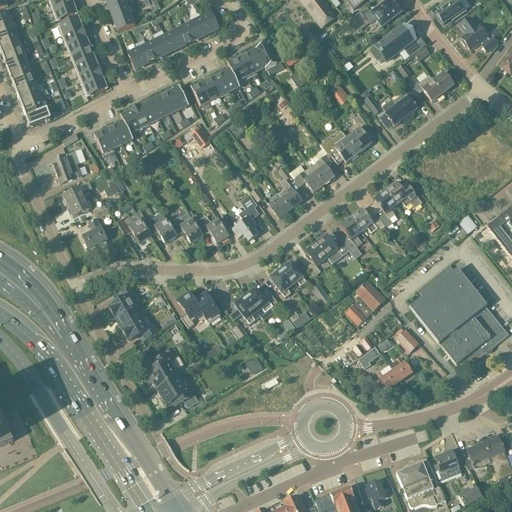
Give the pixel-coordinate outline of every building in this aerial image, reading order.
[(52,13),(73,5),(70,0),(55,0),(49,2),(52,13)] [(127,8),(124,0),(119,0),(107,5),(111,14),(127,8)] [(298,0),(322,30),(336,19),(321,0),(298,0)] [(344,0),(353,11),(368,0),(344,0)] [(445,9),(436,15),(443,26),(451,21),(452,23),(467,12),(458,0),(446,0),(442,3),(445,9)] [(366,18),(371,25),(376,21),(381,29),(394,19),(395,20),(401,16),(400,15),(401,14),(395,5),(393,7),(389,2),(366,18)] [(56,23),(77,16),(73,5),(52,13),(56,23)] [(111,14),(114,24),(131,17),(127,8),(111,14)] [(0,26),(13,22),(9,12),(0,15),(0,26)] [(201,20),(209,36),(219,31),(211,15),(201,20)] [(364,22),(358,15),(347,23),(354,33),(359,30),(357,27),(364,22)] [(118,33),(135,27),(131,17),(114,24),(118,33)] [(464,34),(465,33),(467,35),(461,39),(462,41),(461,42),(465,48),(466,47),(470,52),(481,44),(483,46),(481,47),(486,54),(498,46),(493,39),(489,42),(487,40),(487,39),(479,27),(477,28),(470,19),(459,27),(464,34)] [(78,20),(58,28),(62,38),(82,30),(78,20)] [(192,24),(200,40),(209,36),(201,20),(192,24)] [(13,22),(0,26),(0,37),(16,31),(13,22)] [(183,29),(191,45),(200,40),(192,24),(183,29)] [(374,48),(370,52),(372,55),(377,61),(377,60),(381,57),(381,58),(386,64),(394,58),(406,48),(413,43),(409,38),(408,39),(407,37),(406,36),(410,34),(407,30),(404,26),(395,33),(395,32),(394,31),(393,30),(382,39),(383,40),(384,41),(374,48)] [(174,33),(182,49),(191,45),(183,29),(174,33)] [(82,30),(62,38),(66,48),(86,40),(82,30)] [(0,47),(17,41),(20,40),(16,31),(0,37),(0,47)] [(495,31),(491,34),(495,40),(499,37),(495,31)] [(165,38),(172,54),(182,49),(174,33),(165,38)] [(172,54),(165,38),(155,42),(163,58),(172,54)] [(336,47),(331,39),(324,45),(329,52),(336,47)] [(20,40),(17,41),(0,47),(0,51),(2,57),(23,49),(20,40)] [(70,58),(90,50),(86,40),(66,48),(70,58)] [(163,58),(155,42),(146,46),(154,63),(163,58)] [(154,63),(146,46),(137,51),(145,67),(154,63)] [(266,46),(256,51),(266,71),(266,73),(277,68),(276,66),(266,46)] [(411,59),(421,52),(416,46),(406,53),(411,59)] [(511,52),(498,68),(511,79),(511,48),(510,51),(511,52)] [(6,66),(27,58),(23,49),(2,57),(6,66)] [(74,68),(94,60),(90,50),(70,58),(74,68)] [(425,50),(414,57),(418,62),(429,55),(425,50)] [(137,51),(128,56),(136,72),(145,67),(137,51)] [(256,52),(247,56),(256,75),(265,71),(266,71),(256,51),(256,52)] [(295,55),(285,62),(289,68),(299,60),(295,55)] [(247,56),(237,61),(247,82),(257,77),(256,75),(247,56)] [(27,58),(6,66),(9,75),(30,67),(27,58)] [(94,60),(74,68),(78,78),(98,70),(94,60)] [(237,61),(227,66),(230,71),(239,90),(240,90),(238,86),(247,82),(237,61)] [(398,70),(406,80),(411,76),(403,66),(398,70)] [(30,67),(9,75),(12,84),(33,76),(30,67)] [(82,88),(102,80),(98,70),(78,78),(82,88)] [(220,76),(230,95),(239,90),(230,71),(220,76)] [(396,71),(390,76),(396,84),(402,79),(396,71)] [(433,83),(443,95),(453,87),(444,75),(433,83)] [(16,93),(37,85),(33,76),(12,84),(16,93)] [(220,76),(211,80),(220,99),(230,95),(220,76)] [(429,77),(419,85),(423,91),(432,103),(443,95),(433,83),(429,77)] [(82,88),(87,99),(107,91),(102,80),(82,88)] [(211,80),(201,85),(210,104),(220,99),(211,80)] [(294,84),(298,90),(305,85),(301,80),(294,84)] [(37,85),(16,93),(19,102),(36,95),(40,94),(37,85)] [(191,90),(200,109),(210,104),(201,85),(191,90)] [(340,87),(334,91),(339,98),(345,93),(340,87)] [(179,89),(169,94),(178,113),(189,108),(179,89)] [(368,94),(371,92),(370,90),(361,96),(376,116),(381,112),(371,98),(368,94)] [(405,94),(393,103),(397,107),(408,123),(412,120),(409,117),(418,111),(415,108),(422,103),(413,91),(406,96),(405,94)] [(40,94),(36,95),(19,102),(23,111),(44,103),(40,94)] [(159,99),(169,118),(178,113),(169,94),(159,99)] [(159,99),(150,104),(159,123),(169,118),(159,99)] [(279,105),(278,105),(282,111),(288,106),(284,101),(279,105)] [(386,115),(380,120),(387,129),(392,125),(394,128),(403,122),(405,125),(408,123),(397,107),(393,103),(393,102),(382,110),(386,115)] [(26,120),(47,112),(47,111),(45,112),(42,104),(44,103),(23,111),(26,120)] [(150,104),(140,108),(149,127),(159,123),(150,104)] [(130,113),(140,132),(149,127),(140,108),(130,113)] [(47,112),(26,120),(30,129),(51,121),(47,112)] [(130,113),(120,118),(121,119),(123,123),(133,142),(131,138),(141,134),(140,132),(130,113)] [(242,115),(237,121),(244,127),(249,121),(242,115)] [(359,130),(347,139),(359,155),(372,145),(368,139),(373,135),(359,116),(353,121),(359,130)] [(123,123),(113,128),(123,147),(133,142),(123,123)] [(114,154),(113,152),(123,147),(113,128),(104,133),(114,154)] [(201,151),(210,144),(199,129),(190,136),(201,151)] [(104,159),(114,154),(104,133),(94,138),(104,159)] [(331,138),(320,146),(323,150),(327,156),(328,157),(330,156),(336,164),(342,159),(346,164),(359,155),(347,139),(342,133),(333,140),(331,138)] [(62,143),(65,149),(79,141),(75,135),(62,143)] [(176,151),(182,147),(177,140),(171,144),(176,151)] [(316,165),(310,169),(324,187),(335,178),(327,168),(332,164),(326,156),(327,156),(323,150),(316,156),(320,161),(315,164),(316,165)] [(56,174),(77,166),(79,165),(75,153),(51,162),(56,174)] [(246,154),(241,158),(245,164),(250,160),(246,154)] [(82,178),(77,166),(56,174),(60,186),(75,181),(75,180),(82,178)] [(94,175),(100,173),(97,166),(91,168),(94,175)] [(301,167),(289,176),(293,181),(299,189),(305,184),(313,195),(324,187),(310,169),(305,173),(301,167)] [(283,169),(278,173),(285,182),(286,182),(291,179),(283,169)] [(127,187),(121,179),(115,183),(120,192),(127,187)] [(114,182),(108,185),(110,188),(113,196),(119,194),(114,182)] [(285,191),(278,195),(290,212),(302,203),(286,182),(285,182),(281,185),(285,191)] [(396,185),(385,193),(396,208),(402,204),(406,209),(411,205),(415,210),(422,205),(411,190),(406,184),(400,189),(396,185)] [(65,201),(63,202),(66,208),(67,207),(68,209),(90,198),(91,197),(89,192),(92,191),(89,185),(63,198),(65,201)] [(108,199),(113,196),(110,188),(104,191),(108,199)] [(256,190),(250,194),(257,204),(264,199),(256,190)] [(385,193),(374,201),(382,212),(376,216),(387,230),(393,225),(389,221),(395,216),(391,211),(396,208),(385,193)] [(273,204),(268,207),(279,220),(290,212),(278,195),(271,201),(273,204)] [(244,223),(232,232),(238,240),(243,237),(248,244),(258,236),(254,230),(256,228),(252,222),(259,216),(254,209),(257,207),(250,197),(245,201),(252,211),(247,214),(241,219),(244,223)] [(69,210),(67,211),(70,216),(71,215),(73,219),(92,210),(89,205),(93,203),(90,198),(68,209),(69,210)] [(112,201),(105,203),(107,210),(111,209),(113,206),(112,201)] [(106,209),(94,215),(96,221),(88,225),(92,233),(82,238),(89,251),(107,242),(97,221),(109,215),(106,209)] [(362,211),(351,219),(362,234),(367,230),(371,235),(377,231),(380,235),(387,230),(376,216),(369,221),(362,211)] [(511,262),(511,212),(511,213),(511,212),(511,211),(487,230),(511,262)] [(124,220),(117,224),(123,235),(130,231),(139,244),(150,237),(149,235),(143,224),(140,220),(137,215),(125,222),(124,220)] [(180,217),(169,224),(175,235),(182,231),(191,245),(203,237),(201,235),(192,221),(191,219),(188,215),(181,219),(180,217)] [(154,217),(143,224),(149,235),(156,231),(164,245),(176,237),(175,235),(169,224),(166,220),(160,224),(154,217)] [(196,217),(191,219),(192,221),(201,235),(208,231),(217,245),(228,238),(219,222),(212,226),(206,218),(199,222),(196,217)] [(468,217),(458,225),(467,236),(468,235),(477,228),(468,217)] [(351,219),(340,227),(348,238),(341,242),(349,252),(355,261),(361,256),(356,250),(362,246),(356,238),(362,234),(351,219)] [(433,227),(429,230),(431,233),(439,227),(435,222),(431,225),(433,227)] [(456,226),(446,234),(450,238),(459,230),(456,226)] [(327,237),(316,245),(327,260),(331,265),(342,257),(349,252),(341,242),(335,247),(327,237)] [(421,243),(415,249),(420,253),(425,247),(421,243)] [(316,245),(305,254),(313,264),(306,269),(314,279),(321,273),(316,268),(327,260),(316,245)] [(281,272),(292,287),(297,283),(301,288),(306,284),(291,264),(281,272)] [(509,337),(488,312),(486,309),(487,308),(458,271),(455,273),(450,267),(418,293),(423,299),(410,310),(439,346),(457,368),(460,365),(465,371),(509,337)] [(292,287),(281,272),(270,280),(285,299),(290,296),(286,291),(292,287)] [(368,283),(367,283),(355,294),(359,298),(355,301),(358,303),(345,315),(358,328),(366,321),(366,320),(385,302),(371,286),(373,285),(369,281),(368,283)] [(318,286),(311,292),(318,300),(325,294),(318,286)] [(123,300),(109,309),(116,320),(137,308),(131,298),(130,297),(134,295),(132,292),(130,288),(119,294),(123,300)] [(256,291),(245,299),(260,318),(264,322),(276,313),(273,308),(278,305),(267,291),(260,297),(256,291)] [(182,300),(178,303),(186,316),(181,320),(188,331),(195,326),(192,323),(199,318),(202,316),(201,314),(201,313),(194,303),(189,295),(188,296),(188,295),(185,297),(182,299),(182,300)] [(194,303),(201,313),(201,314),(202,316),(210,326),(215,322),(221,318),(218,314),(206,296),(201,299),(201,298),(194,303)] [(245,299),(235,307),(250,326),(255,322),(260,318),(245,299)] [(288,304),(281,309),(293,324),(299,319),(288,304)] [(137,308),(116,320),(122,331),(141,320),(136,311),(135,309),(137,308)] [(173,315),(167,320),(170,325),(177,321),(173,315)] [(141,320),(122,331),(129,343),(143,334),(147,340),(157,334),(153,328),(147,331),(141,320)] [(283,325),(285,329),(289,334),(295,330),(289,321),(283,325)] [(233,329),(230,332),(238,343),(245,338),(240,332),(236,327),(233,329)] [(285,329),(279,334),(283,339),(289,334),(285,329)] [(398,338),(395,341),(410,355),(419,346),(405,332),(403,333),(401,331),(396,335),(398,338)] [(140,363),(151,356),(147,349),(136,356),(140,363)] [(152,372),(148,374),(158,392),(178,380),(173,372),(183,367),(178,359),(179,358),(174,349),(166,353),(168,356),(150,367),(152,372)] [(371,367),(369,364),(380,357),(375,349),(358,361),(365,371),(371,367)] [(353,364),(358,361),(352,352),(347,355),(353,364)] [(209,354),(204,357),(208,362),(213,359),(209,354)] [(396,363),(388,368),(392,373),(399,383),(412,375),(405,364),(404,365),(401,359),(396,363)] [(256,360),(251,363),(257,374),(262,371),(256,360)] [(382,372),(377,375),(381,380),(380,381),(387,392),(399,384),(399,383),(392,373),(388,368),(382,372)] [(178,380),(158,392),(167,407),(171,404),(174,409),(184,403),(188,410),(198,404),(194,397),(190,390),(186,393),(178,380)] [(275,380),(265,386),(267,390),(278,384),(275,380)] [(0,448),(14,443),(0,408),(0,448)] [(478,448),(467,453),(473,467),(474,471),(487,468),(487,467),(492,465),(496,475),(493,476),(496,483),(499,489),(511,481),(511,468),(511,469),(499,440),(497,436),(489,440),(487,439),(479,442),(477,446),(478,448)] [(438,466),(431,469),(438,484),(448,480),(461,475),(452,453),(435,460),(438,466)] [(396,476),(401,487),(403,492),(402,492),(400,493),(400,495),(401,497),(402,497),(404,497),(405,496),(410,509),(411,510),(412,510),(413,510),(419,508),(421,507),(423,506),(425,507),(427,507),(429,508),(431,508),(433,508),(436,507),(446,504),(439,487),(438,484),(431,469),(428,460),(424,460),(421,461),(415,462),(409,464),(407,465),(403,468),(399,470),(397,472),(397,473),(398,475),(396,476)] [(373,485),(365,488),(369,499),(371,498),(376,511),(384,508),(382,502),(390,499),(389,499),(395,497),(392,488),(391,488),(386,490),(383,491),(380,483),(379,483),(378,481),(372,483),(373,485)] [(482,498),(475,485),(457,496),(465,509),(482,498)] [(321,501),(315,503),(318,511),(357,511),(353,500),(354,500),(350,490),(324,500),(321,501)] [(265,511),(263,511),(318,511),(317,509),(314,511),(312,510),(308,511),(307,511),(300,496),(299,496),(265,511)]
